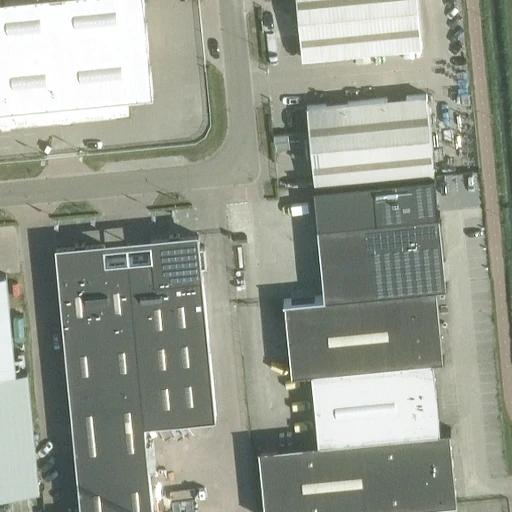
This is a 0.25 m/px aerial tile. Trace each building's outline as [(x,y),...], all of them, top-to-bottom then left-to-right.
[(144,0),(0,0),(0,125),(131,113),(129,95),(153,93),(144,0)] [(362,52),(357,0),(296,0),(302,57),(362,52)] [(357,0),(362,52),(422,46),(417,0),(357,0)] [(367,99),(374,179),(434,173),(427,93),(367,99)] [(374,179),(367,99),(307,105),(314,185),(374,179)] [(458,173),(459,201),(482,200),(481,172),(458,173)] [(318,440),(257,446),(257,448),(259,447),(265,511),(338,511),(457,501),(457,500),(456,500),(449,429),(451,429),(451,428),(439,429),(432,359),(444,357),(444,356),(442,356),(435,286),(447,285),(447,283),(445,284),(438,213),(439,213),(439,212),(438,212),(434,173),(374,179),(314,185),(313,185),(317,224),(324,295),(284,299),(284,301),(285,300),(292,371),(290,371),(291,372),(312,370),(318,440)] [(81,511),(153,511),(145,422),(216,416),(202,265),(207,265),(205,245),(200,246),(199,235),(150,240),(152,255),(106,259),(104,244),(56,249),(81,511)] [(0,496),(39,493),(27,372),(15,373),(6,274),(0,274),(0,496)]
